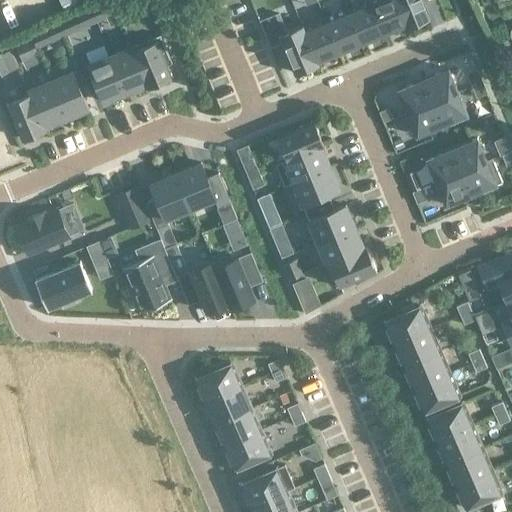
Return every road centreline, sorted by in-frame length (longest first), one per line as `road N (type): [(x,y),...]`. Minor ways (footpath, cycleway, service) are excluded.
road 1 (residential): [(349,82),(220,132),(174,125),(0,195)]
road 2 (residential): [(311,332),(423,266),(349,82)]
road 3 (residential): [(311,332),(390,511)]
road 4 (residential): [(146,337),(221,511)]
road 5 (residential): [(146,337),(35,329),(17,312),(0,271)]
road 6 (residential): [(311,332),(146,337)]
